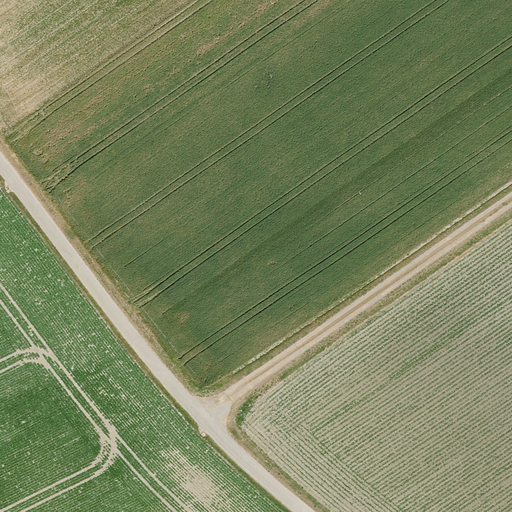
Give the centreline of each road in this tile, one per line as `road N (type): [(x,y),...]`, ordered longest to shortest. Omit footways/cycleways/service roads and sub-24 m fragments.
road 1 (unclassified): [(0,164),(182,400),(305,511)]
road 2 (track): [(199,418),(511,199)]
